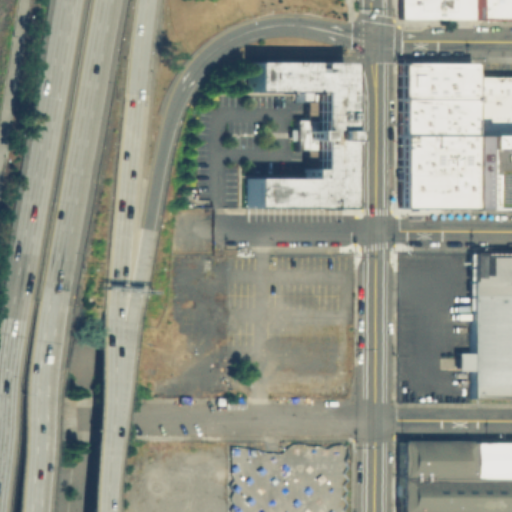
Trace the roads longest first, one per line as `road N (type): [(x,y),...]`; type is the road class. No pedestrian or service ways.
road 1 (tertiary): [(372,0),(373,511)]
road 2 (motorway): [(114,303),(143,0)]
road 3 (motorway): [(56,287),(102,0)]
road 4 (motorway): [(65,0),(19,282)]
road 5 (residential): [(66,418),(313,419)]
road 6 (motorway): [(23,511),(56,287)]
road 7 (motorway): [(180,93),(205,57),(255,28),(296,24),(372,40)]
road 8 (motorway): [(131,305),(180,93)]
road 9 (residential): [(217,229),(374,229)]
road 10 (tertiary): [(372,40),(511,40)]
road 11 (residential): [(373,419),(511,419)]
road 12 (tertiary): [(374,229),(511,230)]
road 13 (motorway): [(103,429),(131,305)]
road 14 (motorway): [(103,429),(114,303)]
